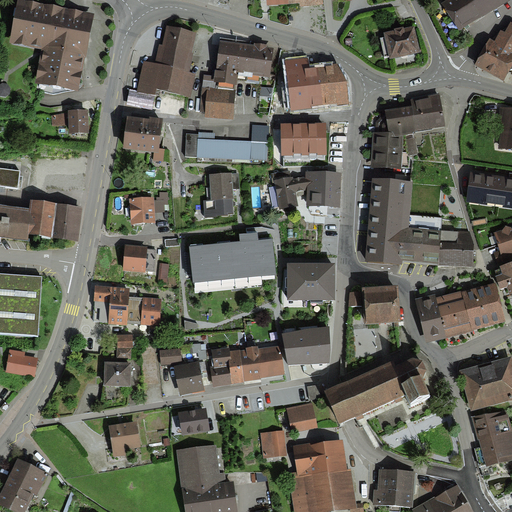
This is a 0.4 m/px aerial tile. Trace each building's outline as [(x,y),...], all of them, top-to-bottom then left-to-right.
[(452,0),(444,5),(461,31),(509,0),(508,0),(452,0)] [(92,15),(16,1),(8,44),(41,50),(34,85),(78,93),(92,15)] [(128,103),(154,107),(158,88),(194,95),(198,71),(187,69),(195,25),(167,20),(160,60),(145,57),(139,88),(131,87),(128,103)] [(509,68),(511,68),(511,27),(509,26),(504,36),(500,35),(496,44),(495,47),(489,44),(476,67),(502,81),(509,68)] [(399,32),(384,35),(390,61),(420,55),(414,28),(399,32)] [(253,77),(270,79),(273,50),(266,49),(267,46),(261,46),(254,45),(254,47),(228,44),(220,43),(218,63),(216,79),(215,84),(218,84),(236,87),(237,78),(253,80),(253,77)] [(285,60),(291,110),(349,103),(347,82),(337,64),(333,64),(332,63),(309,65),(308,56),(285,60)] [(205,117),(233,120),(236,92),(217,89),(218,84),(215,84),(216,79),(205,78),(200,113),(206,113),(205,117)] [(272,89),(260,89),(260,97),(271,98),(272,89)] [(404,135),(446,128),(440,93),(425,96),(414,99),(411,99),(412,105),(386,110),(386,113),(376,123),(376,132),(392,132),(395,136),(404,135)] [(511,111),(501,110),(498,124),(503,125),(500,149),(511,151),(511,111)] [(68,114),(52,116),(53,127),(68,126),(69,137),(89,136),(88,122),(88,112),(68,114)] [(152,120),(127,117),(123,149),(155,152),(154,159),(164,160),(165,149),(159,148),(162,121),(152,120)] [(304,123),(281,123),(281,155),(284,155),(284,162),(311,161),(311,158),(323,158),(323,155),(326,155),(326,123),(304,123)] [(185,157),(268,161),(270,126),(253,125),(252,141),(215,139),(215,133),(199,132),(199,134),(186,134),(185,157)] [(376,132),(373,132),(372,151),(371,168),(402,168),(404,135),(395,136),(392,132),(376,132)] [(414,138),(406,139),(409,154),(417,153),(414,138)] [(0,189),(17,192),(20,174),(0,171),(0,239),(28,243),(29,238),(76,244),(80,209),(63,207),(65,192),(84,194),(89,155),(47,149),(45,162),(32,160),(26,211),(0,207),(0,189)] [(280,209),(298,206),(297,200),(296,196),(301,195),(298,178),(294,178),(293,176),(291,177),(290,171),(273,174),(280,209)] [(306,172),(306,177),(298,178),(301,195),(306,194),(306,206),(340,207),(340,188),(341,172),(306,172)] [(210,175),(212,200),(233,199),(234,199),(233,189),(240,189),(239,173),(210,175)] [(511,181),(471,176),(468,201),(483,202),(483,205),(496,206),(511,208),(511,205),(511,181)] [(439,266),(442,230),(443,219),(410,215),(414,183),(373,178),(365,262),(403,265),(403,262),(422,263),(439,266)] [(157,200),(155,200),(155,212),(165,212),(164,205),(168,204),(168,192),(159,193),(160,198),(157,198),(157,200)] [(156,223),(155,212),(155,200),(155,198),(129,198),(130,224),(146,223),(156,223)] [(233,203),(233,199),(212,200),(204,200),(204,218),(218,218),(218,216),(229,215),(229,214),(234,213),(233,203)] [(505,261),(511,258),(511,229),(495,235),(501,251),(495,253),(499,264),(505,262),(505,261)] [(469,231),(442,230),(439,266),(447,266),(473,267),(474,254),(469,231)] [(240,244),(191,249),(195,283),(275,275),(272,242),(257,243),(256,235),(240,237),(240,244)] [(165,247),(180,246),(180,239),(165,240),(165,247)] [(147,249),(125,247),(123,272),(146,274),(146,270),(155,271),(157,250),(147,249)] [(169,265),(160,264),(159,278),(167,279),(169,265)] [(511,264),(501,268),(504,276),(497,278),(500,289),(507,286),(510,295),(511,294),(511,264)] [(289,303),(336,302),(335,278),(335,267),(302,267),(288,267),(289,303)] [(43,276),(0,273),(0,334),(39,336),(43,276)] [(462,291),(436,298),(447,338),(473,331),(472,330),(505,321),(494,284),(462,293),(462,291)] [(363,305),(364,324),(399,323),(398,318),(397,287),(362,289),(363,292),(349,292),(350,306),(363,305)] [(160,326),(162,300),(130,298),(131,290),(95,288),(92,323),(99,323),(99,325),(127,327),(127,324),(160,326)] [(426,343),(447,338),(436,298),(435,294),(420,299),(415,300),(426,343)] [(313,365),(330,364),(330,343),(329,330),(283,338),(288,367),(308,365),(313,365)] [(132,338),(118,337),(117,358),(130,358),(130,349),(132,349),(132,338)] [(258,349),(240,351),(245,384),(250,383),(284,377),(284,372),(280,348),(259,351),(258,349)] [(36,364),(37,358),(24,356),(25,351),(10,349),(6,371),(34,375),(36,364)] [(207,360),(212,389),(231,386),(245,384),(240,351),(230,353),(229,349),(227,349),(212,352),(213,359),(207,360)] [(175,350),(159,351),(160,363),(176,362),(175,350)] [(511,361),(511,359),(460,373),(471,412),(511,400),(511,361)] [(431,398),(421,377),(425,369),(422,363),(414,360),(397,368),(394,363),(345,386),(325,395),(340,426),(405,396),(411,408),(431,398)] [(205,361),(174,368),(181,396),(196,393),(205,391),(203,380),(209,379),(205,361)] [(131,366),(106,365),(105,387),(130,389),(131,374),(131,366)] [(319,385),(308,387),(311,400),(321,398),(319,385)] [(292,434),(318,428),(312,403),(286,409),(292,434)] [(198,409),(178,413),(183,436),(210,431),(206,408),(198,409)] [(490,415),(473,420),(479,441),(480,442),(482,450),(486,468),(511,461),(511,432),(507,416),(499,418),(498,414),(490,415)] [(114,458),(127,455),(127,452),(143,449),(138,423),(121,426),(108,429),(114,458)] [(284,431),(260,435),(263,460),(287,457),(284,431)] [(290,473),(295,511),(334,511),(350,510),(350,511),(358,511),(365,511),(364,503),(355,504),(351,470),(347,470),(342,440),(314,444),(295,447),(298,472),(290,473)] [(179,451),(186,511),(238,511),(237,497),(234,481),(226,483),(225,472),(220,473),(216,446),(179,451)] [(17,458),(0,495),(0,504),(16,511),(25,511),(34,494),(37,495),(46,476),(43,474),(45,471),(17,458)] [(379,489),(375,489),(374,505),(413,508),(415,472),(381,470),(379,489)] [(471,511),(457,486),(413,511),(471,511)]
